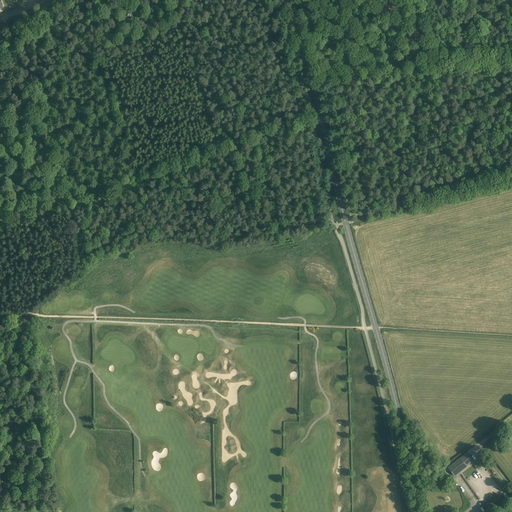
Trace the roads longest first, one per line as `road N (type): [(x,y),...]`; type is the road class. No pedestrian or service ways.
road 1 (secondary): [(419,511),(293,0)]
road 2 (track): [(429,0),(444,73),(511,55)]
